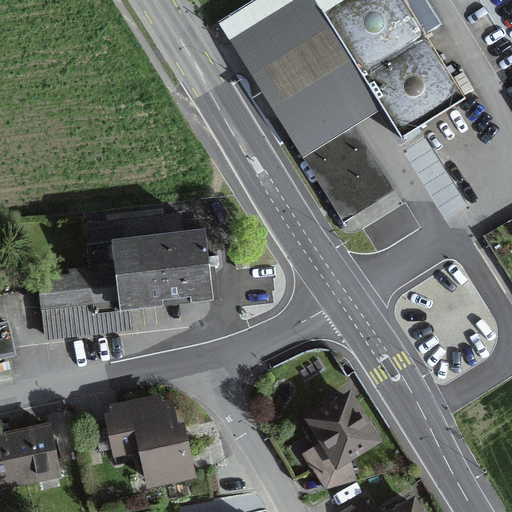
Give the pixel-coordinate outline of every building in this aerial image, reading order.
[(224,21),(240,46),(247,57),(295,135),(339,108),(351,128),(357,124),(383,109),(322,11),(338,0),(254,0),(223,19),(224,21)] [(425,34),(441,24),(425,0),(339,0),(322,11),(383,109),(401,138),(465,99),(425,34)] [(347,218),(390,191),(351,128),(339,108),(295,135),(347,218)] [(130,303),(212,293),(209,266),(218,265),(217,256),(207,257),(204,230),(174,234),(172,218),(84,228),(90,273),(39,279),(45,336),(107,329),(105,312),(130,309),(130,303)] [(8,322),(0,323),(0,354),(14,351),(8,322)] [(349,397),(312,420),(326,442),(307,454),(317,471),(341,465),(339,461),(375,439),(372,435),(375,428),(370,421),(363,420),(349,397)] [(143,443),(151,481),(189,473),(181,434),(175,436),(168,406),(111,419),(116,448),(143,443)] [(17,432),(27,480),(58,474),(48,426),(17,432)] [(27,480),(17,432),(0,435),(0,485),(13,483),(27,480)] [(370,511),(363,499),(341,511),(370,511)] [(418,511),(413,503),(398,511),(418,511)]
